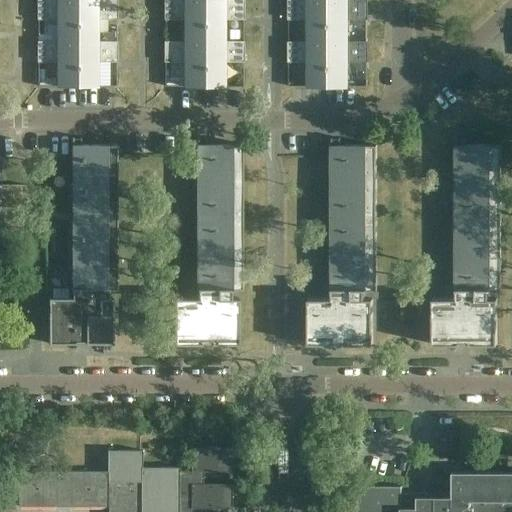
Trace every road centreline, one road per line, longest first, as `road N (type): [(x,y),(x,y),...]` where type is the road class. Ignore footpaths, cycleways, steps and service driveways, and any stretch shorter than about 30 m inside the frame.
road 1 (residential): [(0,121),(345,120),(401,97)]
road 2 (residential): [(0,386),(282,386)]
road 3 (residential): [(282,386),(511,386)]
road 4 (residential): [(401,97),(511,8)]
road 5 (unclassified): [(283,511),(282,386)]
